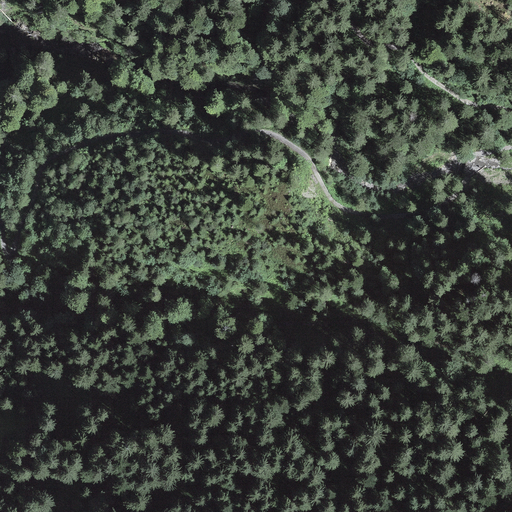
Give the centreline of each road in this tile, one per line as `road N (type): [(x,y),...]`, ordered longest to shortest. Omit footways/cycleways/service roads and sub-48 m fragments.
road 1 (track): [(511,148),(478,155),(460,191),(427,211),(384,215),(337,204),(306,153),(265,129),(217,141),(183,132),(117,135),(47,161),(12,255),(0,216)]
road 2 (track): [(332,0),(369,43),(407,50),(433,81),(472,105),(511,112)]
